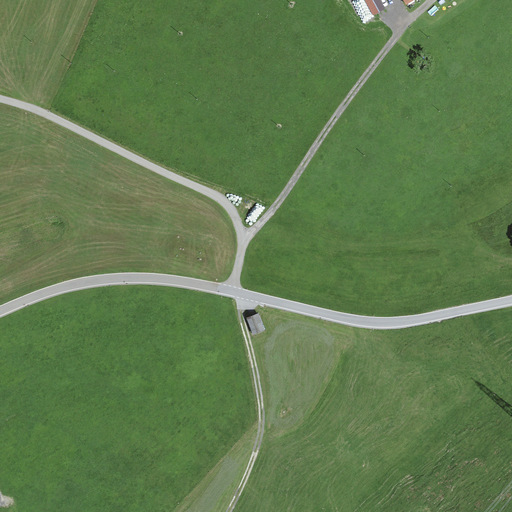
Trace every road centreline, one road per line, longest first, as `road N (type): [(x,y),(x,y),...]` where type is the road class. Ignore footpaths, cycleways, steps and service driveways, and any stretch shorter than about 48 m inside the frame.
road 1 (unclassified): [(232,291),(243,245),(237,218),(222,201),(0,101)]
road 2 (track): [(243,245),(405,26),(433,0)]
road 3 (tertiary): [(511,300),(406,322),(363,322),(232,291)]
road 4 (tertiary): [(232,291),(108,280),(0,311)]
road 5 (track): [(232,291),(262,400),(252,467),(229,511)]
